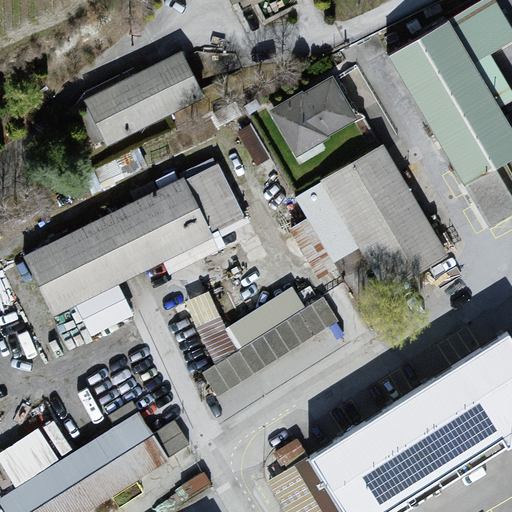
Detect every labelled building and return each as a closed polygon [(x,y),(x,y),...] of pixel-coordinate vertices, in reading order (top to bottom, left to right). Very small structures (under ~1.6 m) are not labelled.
[(224,0),(228,8),(246,0),(224,0)] [(511,29),(494,0),(492,0),(391,60),(486,222),(511,206),(511,197),(498,175),(511,166),(511,132),(498,110),(511,101),(511,97),(487,55),(511,40),(511,29)] [(182,48),(82,94),(104,141),(203,94),(182,48)] [(339,78),(273,109),(292,147),(357,116),(339,78)] [(384,146),(324,179),(386,290),(446,256),(384,146)] [(206,163),(23,252),(51,309),(75,297),(91,330),(130,311),(115,281),(235,222),(206,163)] [(219,391),(333,316),(320,297),(301,305),(290,285),(224,326),(208,288),(188,302),(216,365),(205,370),(219,391)] [(511,339),(504,325),(312,450),(352,511),(398,511),(508,441),(511,415),(511,339)] [(137,413),(0,492),(0,500),(6,511),(66,511),(162,457),(137,413)] [(157,429),(171,450),(189,438),(175,417),(157,429)]
